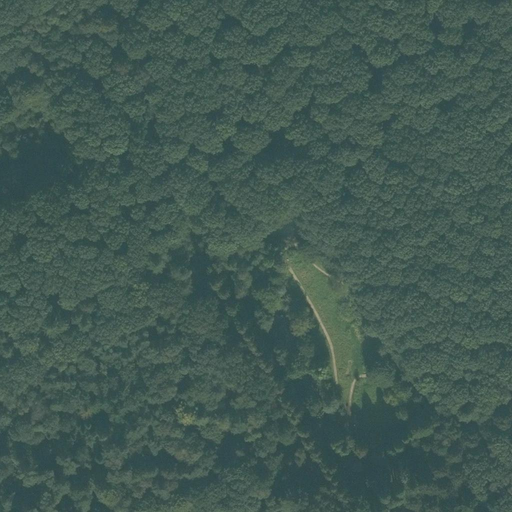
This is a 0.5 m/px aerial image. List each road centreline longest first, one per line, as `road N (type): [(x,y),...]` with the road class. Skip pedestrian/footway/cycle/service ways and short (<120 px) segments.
road 1 (track): [(326,482),(186,242),(113,0)]
road 2 (residential): [(402,511),(469,438),(511,412)]
